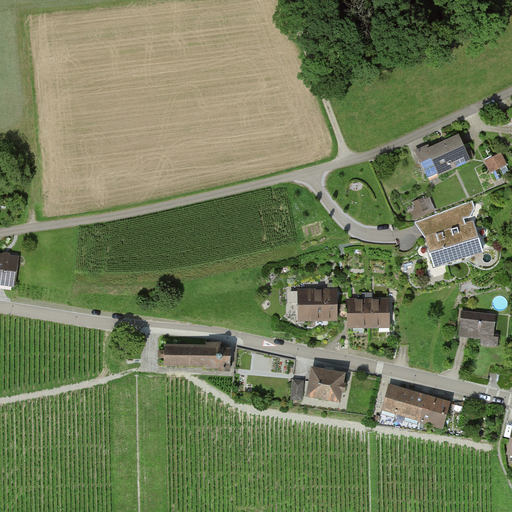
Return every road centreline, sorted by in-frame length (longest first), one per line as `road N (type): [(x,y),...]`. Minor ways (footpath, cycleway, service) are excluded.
road 1 (unclassified): [(511,400),(229,335),(0,307)]
road 2 (track): [(184,370),(251,410),(499,447)]
road 3 (track): [(288,0),(349,162)]
road 4 (track): [(0,400),(150,368)]
